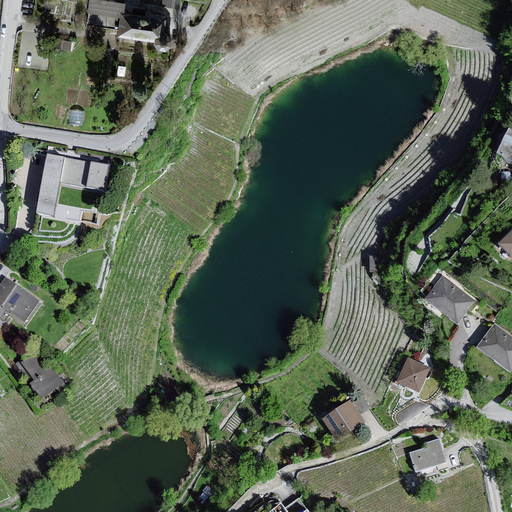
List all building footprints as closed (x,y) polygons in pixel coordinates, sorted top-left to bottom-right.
[(124,4),(96,0),(90,0),(87,24),(120,29),(123,13),(124,4)] [(167,34),(163,34),(165,19),(123,13),(120,29),(119,35),(156,40),(155,40),(155,43),(159,48),(166,49),(170,45),(171,39),(167,34)] [(113,89),(109,113),(120,114),(124,90),(113,89)] [(511,122),(496,153),(511,161),(511,122)] [(115,165),(48,156),(43,188),(84,194),(84,201),(85,205),(92,207),(98,206),(101,199),(102,191),(110,192),(115,165)] [(511,235),(503,248),(511,257),(511,235)] [(384,268),(384,255),(371,255),(371,268),(384,268)] [(43,305),(6,278),(0,287),(0,308),(27,328),(43,305)] [(446,278),(427,302),(459,327),(477,304),(446,278)] [(511,340),(495,328),(479,350),(511,374),(511,340)] [(38,357),(21,366),(36,384),(32,387),(45,402),(65,386),(38,357)] [(409,361),(398,386),(419,396),(431,371),(409,361)] [(353,404),(323,423),(333,440),(339,436),(345,438),(365,427),(353,404)] [(428,451),(410,456),(418,481),(450,472),(441,442),(427,445),(428,451)]
